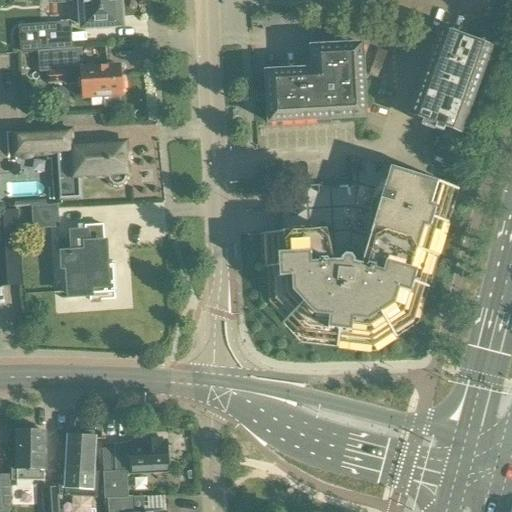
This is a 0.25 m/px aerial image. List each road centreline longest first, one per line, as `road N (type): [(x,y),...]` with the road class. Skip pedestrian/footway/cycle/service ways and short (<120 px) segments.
road 1 (residential): [(205,388),(202,314),(224,290),(205,0)]
road 2 (secondary): [(205,388),(326,453),(449,484)]
road 3 (secondary): [(463,430),(205,388)]
road 4 (secondary): [(0,380),(205,388)]
road 5 (secondary): [(511,252),(463,430)]
